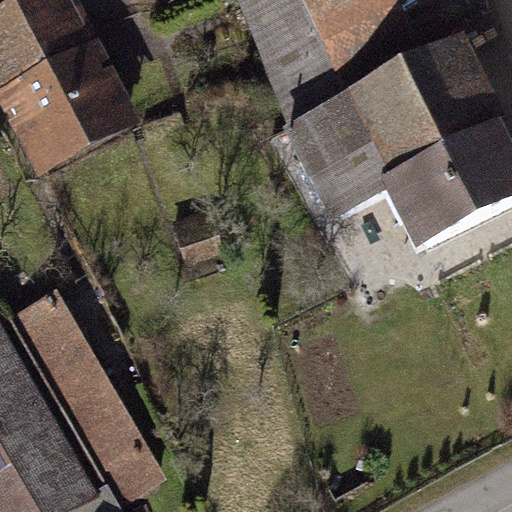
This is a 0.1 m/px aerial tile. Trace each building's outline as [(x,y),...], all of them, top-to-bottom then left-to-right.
[(81,0),(41,0),(0,21),(0,92),(45,179),(147,126),(81,0)] [(475,0),(236,0),(338,215),(399,186),(431,253),(511,215),(511,116),(460,7),(475,0)] [(209,208),(176,222),(196,271),(230,257),(209,208)] [(68,296),(21,322),(125,505),(171,479),(68,296)] [(0,511),(93,511),(112,501),(0,304),(0,511)]
